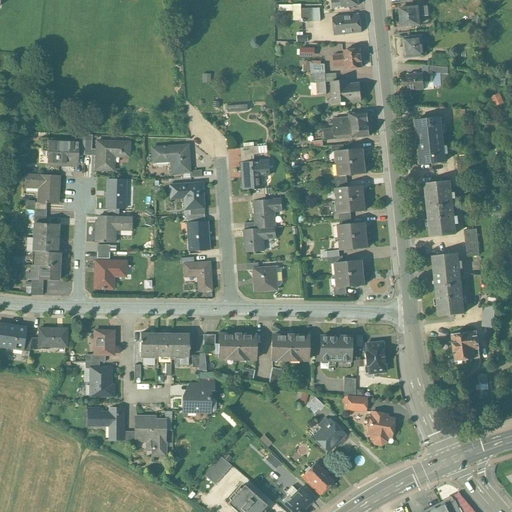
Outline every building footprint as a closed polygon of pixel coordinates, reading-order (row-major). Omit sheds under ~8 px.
[(402,8),(400,9),(402,27),(422,25),(422,19),(419,19),(418,8),(418,7),(414,7),(402,8)] [(427,7),(418,8),(419,19),(422,19),(429,18),(427,7)] [(313,9),(301,9),(302,22),(313,21),(313,9)] [(360,14),(333,18),(335,36),(362,33),(360,14)] [(422,37),(405,38),(403,40),(404,45),(406,46),(407,57),(426,55),(426,51),(423,52),(422,37)] [(360,49),(344,51),(345,54),(334,56),(335,67),(346,66),(346,69),(362,67),(360,49)] [(432,60),(429,60),(428,66),(431,66),(448,68),(449,68),(450,56),(433,54),(432,60)] [(325,65),(310,64),(311,73),(325,73),(325,65)] [(428,66),(421,65),(422,74),(432,73),(431,66),(428,66)] [(325,73),(311,73),(311,83),(317,82),(326,81),(325,73)] [(422,74),(406,75),(407,91),(423,90),(423,82),(433,81),(432,73),(422,74)] [(433,81),(433,88),(441,87),(440,74),(440,73),(432,73),(433,81)] [(448,74),(440,74),(441,87),(442,89),(448,89),(448,76),(448,74)] [(348,80),(331,82),(333,103),(361,100),(360,84),(349,85),(348,80)] [(326,81),(317,82),(317,95),(327,94),(326,81)] [(499,92),(490,97),(495,106),(504,102),(499,92)] [(247,105),(244,106),(227,107),(228,114),(248,112),(247,105)] [(367,112),(349,114),(350,117),(333,119),(334,127),(368,124),(367,112)] [(441,118),(415,121),(419,157),(420,165),(445,162),(441,118)] [(368,124),(334,127),(334,128),(327,129),(327,137),(334,136),(335,139),(369,136),(368,124)] [(75,142),(49,141),(48,158),(56,158),(56,160),(57,160),(57,164),(74,165),(75,142)] [(129,143),(96,141),(95,170),(113,170),(114,156),(128,157),(129,143)] [(187,145),(151,148),(152,162),(170,161),(171,172),(189,171),(189,170),(187,145)] [(258,145),(258,146),(258,147),(258,154),(267,153),(266,145),(258,145)] [(253,154),(255,154),(258,154),(258,147),(254,147),(243,148),(240,148),(241,156),(253,154)] [(344,150),(336,151),(338,164),(363,161),(362,148),(344,150)] [(253,154),(241,156),(241,163),(254,162),(253,154)] [(470,157),(457,158),(458,171),(471,169),(470,157)] [(254,162),(241,163),(243,190),(251,189),(261,189),(260,176),(270,175),(269,161),(254,162)] [(363,161),(338,164),(339,175),(339,176),(347,175),(365,173),(363,161)] [(471,169),(458,171),(459,183),(472,182),(471,169)] [(58,175),(25,174),(24,188),(25,188),(25,186),(39,187),(38,202),(38,203),(47,203),(57,203),(58,175)] [(125,180),(107,179),(106,208),(118,208),(124,208),(125,180)] [(450,182),(425,184),(430,237),(456,234),(450,182)] [(202,183),(169,185),(170,199),(171,199),(171,196),(183,195),(184,209),(189,209),(204,208),(202,183)] [(348,187),(336,188),(337,201),(363,199),(362,185),(348,187)] [(266,200),(254,201),(254,202),(256,222),(256,229),(275,228),(274,211),(282,210),(281,199),(266,200)] [(363,199),(337,201),(338,213),(351,212),(364,211),(363,199)] [(118,208),(107,208),(106,216),(118,216),(118,208)] [(190,215),(187,215),(187,223),(205,221),(204,214),(190,215)] [(46,217),(34,216),(33,225),(34,225),(34,223),(46,224),(46,217)] [(106,216),(98,216),(98,222),(96,222),(95,242),(113,243),(113,229),(132,229),(132,217),(118,216),(106,216)] [(205,221),(187,223),(189,252),(209,250),(207,221),(205,221)] [(46,224),(34,223),(34,225),(33,237),(57,238),(57,224),(46,224)] [(340,225),(339,225),(340,238),(365,236),(364,223),(352,224),(340,225)] [(244,230),(246,252),(264,251),(263,239),(276,238),(275,228),(256,229),(244,230)] [(477,229),(464,230),(465,243),(478,242),(477,229)] [(365,236),(340,238),(341,250),(367,248),(365,236)] [(33,237),(33,251),(36,251),(56,252),(57,238),(33,237)] [(478,242),(465,243),(467,256),(479,255),(478,242)] [(56,252),(36,251),(35,265),(59,266),(60,252),(56,252)] [(458,254),(432,257),(439,316),(464,313),(458,254)] [(343,262),(335,263),(336,275),(362,273),(360,260),(343,262)] [(125,261),(95,261),(94,288),(102,288),(102,290),(104,290),(104,289),(113,289),(113,273),(125,274),(125,261)] [(193,263),(183,264),(183,265),(184,277),(197,276),(198,291),(211,290),(209,262),(193,263)] [(35,265),(31,265),(30,279),(31,279),(39,279),(43,280),(58,280),(59,266),(35,265)] [(259,269),(254,269),(254,270),(256,291),(278,290),(276,268),(259,269)] [(362,273),(336,275),(337,287),(337,288),(345,287),(363,285),(362,273)] [(39,279),(31,279),(31,287),(43,288),(43,280),(39,279)] [(43,288),(31,287),(30,295),(42,295),(43,288)] [(496,307),(484,306),(482,327),(493,328),(496,307)] [(25,328),(0,324),(0,346),(22,350),(24,335),(25,328)] [(67,330),(39,330),(39,339),(39,348),(67,348),(67,330)] [(113,331),(94,331),(94,354),(94,355),(105,355),(113,355),(113,331)] [(477,332),(452,335),(456,365),(467,363),(466,360),(477,359),(477,360),(481,359),(477,332)] [(157,334),(141,334),(140,358),(144,358),(152,358),(155,358),(157,358),(157,334)] [(171,335),(157,334),(157,358),(171,358),(171,335)] [(240,335),(240,334),(234,334),(234,335),(219,335),(219,359),(255,360),(256,336),(240,335)] [(24,335),(22,350),(29,351),(29,350),(31,339),(31,337),(24,335)] [(189,335),(171,335),(171,358),(179,358),(188,358),(189,335)] [(215,335),(203,335),(204,347),(215,347),(215,335)] [(293,335),(287,335),(287,336),(272,336),(271,360),(308,360),(308,336),(293,336),(293,335)] [(350,337),(320,337),(320,361),(350,361),(350,337)] [(39,339),(31,339),(29,350),(38,350),(39,348),(39,339)] [(378,343),(366,344),(367,352),(364,352),(365,359),(384,357),(383,347),(384,346),(383,343),(381,342),(379,342),(378,343)] [(29,351),(22,350),(20,359),(28,360),(29,351)] [(384,357),(365,359),(366,366),(368,366),(369,374),(373,373),(373,377),(374,377),(374,373),(381,372),(382,373),(385,373),(386,371),(386,368),(385,367),(384,357)] [(188,358),(179,358),(179,366),(188,366),(188,358)] [(99,368),(90,368),(90,369),(90,396),(113,396),(113,385),(111,386),(111,368),(99,368)] [(255,371),(243,368),(241,379),(253,381),(255,371)] [(284,370),(272,368),(268,384),(280,387),(284,370)] [(356,379),(344,378),(343,396),(348,397),(355,398),(356,379)] [(199,384),(193,384),(193,396),(202,396),(202,390),(211,390),(211,391),(214,391),(214,380),(199,380),(199,384)] [(193,396),(182,396),(182,412),(211,412),(211,411),(213,411),(215,409),(215,401),(213,399),(211,399),(211,391),(211,390),(202,390),(202,396),(193,396)] [(355,398),(348,397),(347,410),(365,411),(366,398),(355,398)] [(324,406),(315,398),(311,401),(320,410),(324,406)] [(122,410),(109,409),(109,413),(98,413),(98,409),(89,409),(88,426),(109,426),(109,439),(121,439),(122,439),(122,431),(122,410)] [(386,415),(372,412),(371,416),(368,432),(373,433),(372,438),(375,443),(381,444),(385,441),(386,436),(391,437),(391,435),(392,436),(393,434),(394,430),(393,428),(392,428),(394,420),(385,419),(386,415)] [(165,421),(149,421),(149,418),(134,417),(134,431),(134,440),(146,441),(146,450),(152,450),(152,456),(166,457),(166,441),(165,441),(165,421)] [(329,422),(326,419),(319,425),(323,429),(314,438),(322,445),(322,446),(328,451),(334,445),(333,444),(338,439),(339,440),(344,434),(337,427),(336,427),(330,421),(329,422)] [(277,469),(282,463),(272,453),(266,459),(277,469)] [(222,458),(211,471),(210,470),(205,477),(215,485),(231,466),(222,458)] [(333,480),(316,463),(302,477),(319,494),(322,494),(325,492),(324,489),(328,485),(331,485),(334,483),(333,480)] [(259,511),(265,505),(244,486),(240,489),(237,486),(226,497),(230,501),(227,504),(235,511),(259,511)] [(300,489),(292,498),(289,495),(283,502),(285,504),(285,505),(292,511),(304,511),(313,502),(300,489)] [(460,511),(453,497),(440,503),(442,506),(429,511),(460,511)]
